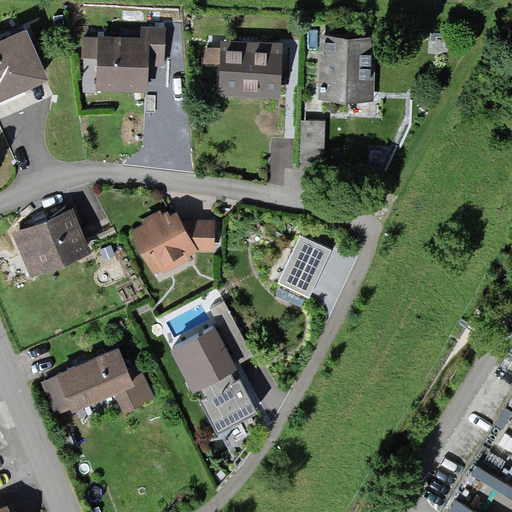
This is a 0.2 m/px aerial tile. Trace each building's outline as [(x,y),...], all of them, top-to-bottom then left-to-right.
[(0,92),(48,71),(28,27),(0,39),(0,92)] [(141,35),(102,35),(101,85),(147,85),(147,60),(164,61),(164,29),(141,28),(141,35)] [(321,33),(320,95),(374,96),(374,34),(321,33)] [(97,38),(83,38),(82,55),(96,55),(97,38)] [(221,62),(220,93),(282,94),(283,42),(221,41),(221,48),(221,62)] [(221,62),(221,48),(204,48),(204,62),(221,62)] [(301,116),(299,161),(325,161),(327,117),(301,116)] [(71,208),(13,232),(30,273),(88,249),(71,208)] [(174,208),(134,229),(156,271),(196,250),(180,219),(174,208)] [(214,218),(180,219),(196,250),(214,250),(214,218)] [(302,232),(280,279),(310,294),(333,247),(302,232)] [(225,298),(211,306),(240,360),(254,353),(225,298)] [(208,389),(200,393),(217,425),(256,405),(239,372),(233,375),(228,366),(237,361),(215,319),(172,341),(194,384),(203,380),(208,389)] [(57,368),(58,371),(72,403),(115,384),(125,408),(154,395),(139,360),(131,364),(120,340),(57,368)] [(56,412),(72,403),(58,371),(41,379),(56,412)] [(456,511),(485,511),(462,496),(453,510),(456,511)]
